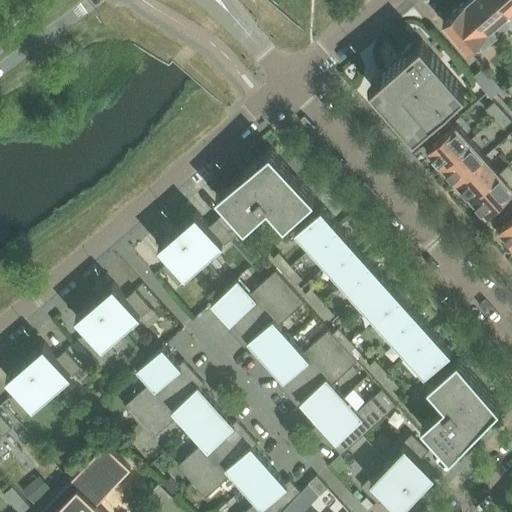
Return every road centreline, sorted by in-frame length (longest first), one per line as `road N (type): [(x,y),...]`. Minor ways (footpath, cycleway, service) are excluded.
road 1 (residential): [(108,233),(359,511)]
road 2 (residential): [(511,333),(284,79)]
road 3 (residential): [(108,233),(284,79)]
road 4 (residential): [(0,327),(108,233)]
road 5 (residential): [(284,79),(376,0)]
